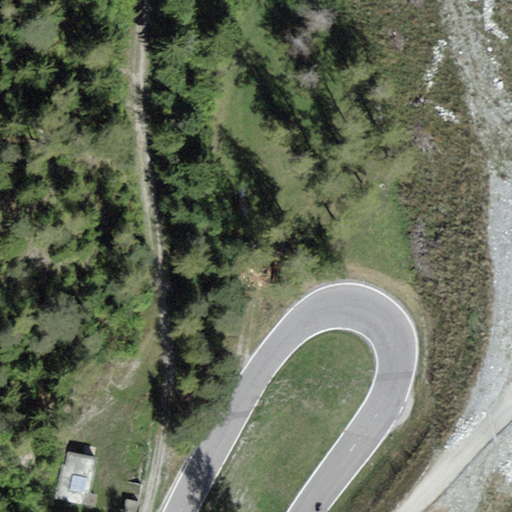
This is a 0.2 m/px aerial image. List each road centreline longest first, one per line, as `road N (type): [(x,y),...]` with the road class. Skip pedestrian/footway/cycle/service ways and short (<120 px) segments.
road 1 (unclassified): [(305,511),(375,418),(394,365),(382,324),(353,310),(314,316),(286,336),(178,511)]
road 2 (track): [(406,511),(511,403)]
